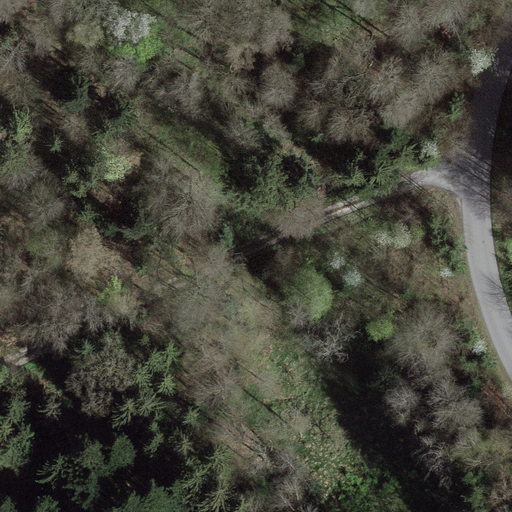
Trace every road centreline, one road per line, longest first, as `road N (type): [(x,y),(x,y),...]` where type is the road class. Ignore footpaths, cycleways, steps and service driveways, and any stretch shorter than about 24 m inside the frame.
road 1 (track): [(475,164),(266,240),(0,358)]
road 2 (unclassified): [(511,34),(494,75),(475,164),(479,248),(511,349)]
